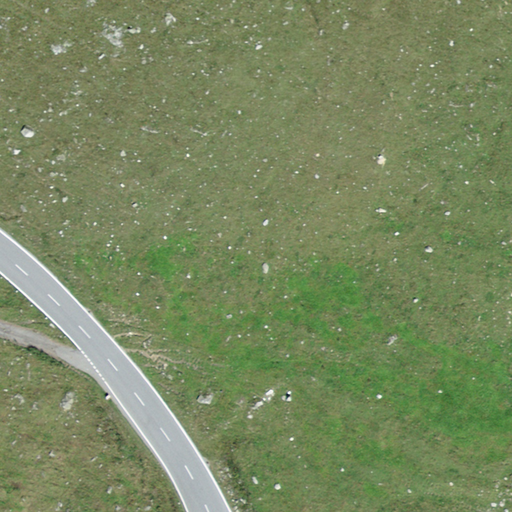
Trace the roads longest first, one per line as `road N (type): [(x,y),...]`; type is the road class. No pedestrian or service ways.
road 1 (primary): [(0,252),(117,370),(208,511)]
road 2 (track): [(117,370),(0,327)]
